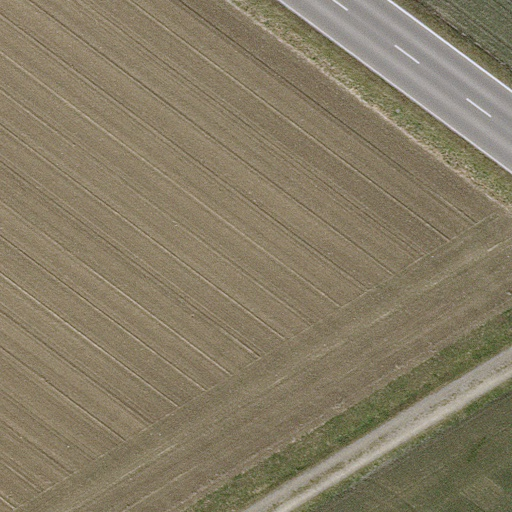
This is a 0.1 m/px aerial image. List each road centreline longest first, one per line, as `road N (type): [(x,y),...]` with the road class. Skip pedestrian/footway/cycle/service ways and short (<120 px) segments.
road 1 (track): [(271,511),(511,363)]
road 2 (primary): [(336,0),(511,130)]
